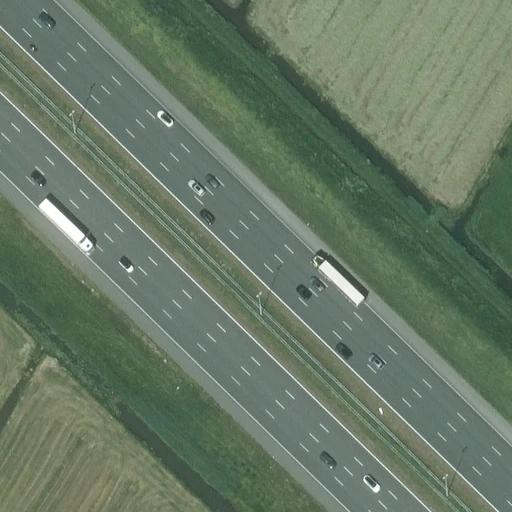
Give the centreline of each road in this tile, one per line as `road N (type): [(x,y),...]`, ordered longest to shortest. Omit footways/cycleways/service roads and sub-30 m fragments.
road 1 (motorway): [(511,491),(9,0)]
road 2 (motorway): [(0,135),(385,511)]
